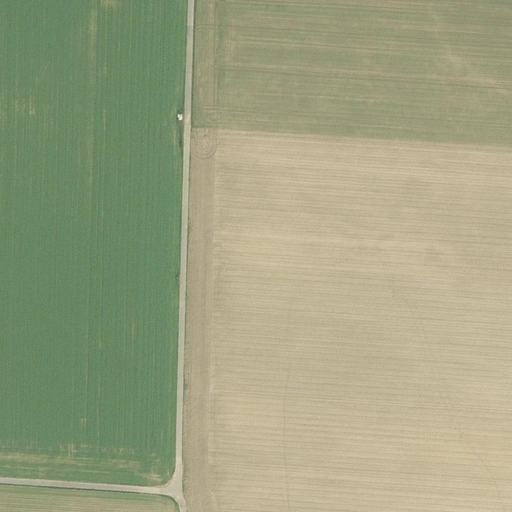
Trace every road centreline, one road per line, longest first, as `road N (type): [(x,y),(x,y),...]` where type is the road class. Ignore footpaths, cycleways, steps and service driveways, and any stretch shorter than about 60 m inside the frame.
road 1 (track): [(190,0),(181,511)]
road 2 (track): [(176,492),(0,480)]
